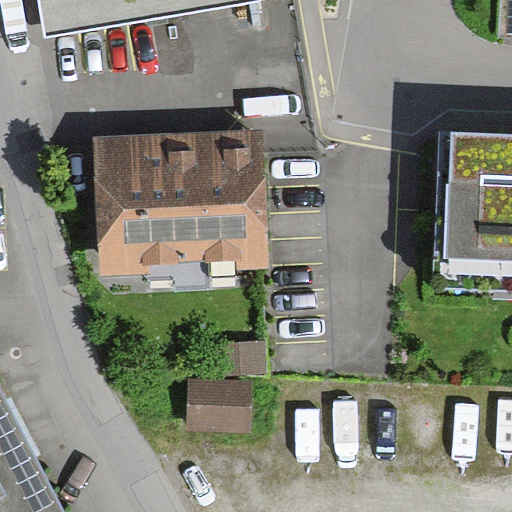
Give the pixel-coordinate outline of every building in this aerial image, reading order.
[(50,0),(56,35),(258,1),(257,0),(50,0)] [(511,136),(439,134),(434,262),(511,264),(511,136)] [(106,144),(112,266),(235,260),(235,266),(262,264),(256,137),(106,144)] [(248,386),(192,384),(190,427),(246,430),(248,386)] [(0,511),(64,511),(0,388),(0,511)]
